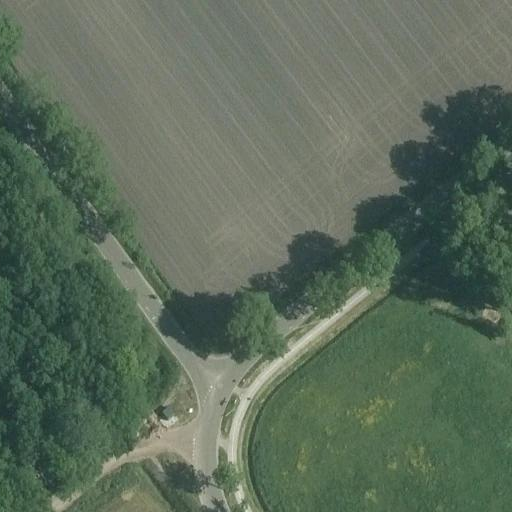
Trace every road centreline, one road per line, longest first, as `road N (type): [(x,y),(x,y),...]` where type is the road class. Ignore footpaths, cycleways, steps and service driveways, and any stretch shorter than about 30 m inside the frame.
road 1 (tertiary): [(223,386),(270,335),(511,142)]
road 2 (tertiary): [(223,386),(173,339),(0,98)]
road 3 (track): [(44,511),(127,446),(204,441)]
road 4 (tertiary): [(217,511),(204,441),(223,386)]
